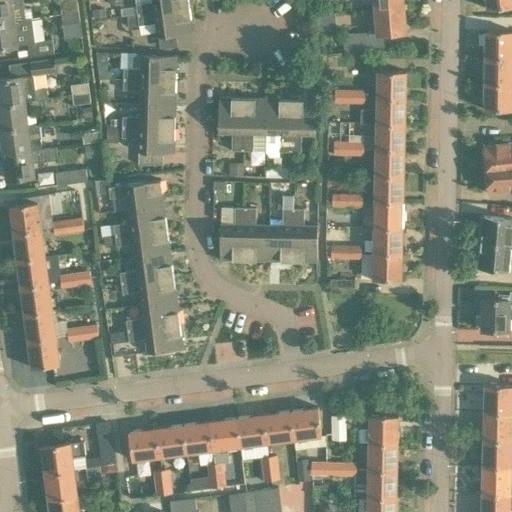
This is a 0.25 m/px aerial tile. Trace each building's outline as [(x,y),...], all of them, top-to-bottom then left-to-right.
[(22,0),(0,0),(0,21),(15,20),(25,19),(22,0)] [(137,14),(189,7),(188,0),(152,0),(152,1),(136,3),(137,14)] [(511,0),(485,0),(487,9),(511,5),(511,0)] [(59,4),(61,14),(78,12),(77,1),(59,4)] [(376,17),(366,18),(367,30),(368,35),(384,33),(406,31),(404,5),(403,5),(375,7),(376,17)] [(193,31),(189,7),(137,14),(137,15),(127,16),(128,26),(156,22),(157,36),(193,31)] [(105,9),(94,10),(95,18),(106,16),(105,9)] [(80,22),(78,12),(61,14),(62,24),(80,22)] [(35,42),(32,18),(25,19),(15,20),(0,21),(0,47),(27,43),(35,42)] [(511,30),(485,30),(484,56),(511,56),(511,30)] [(344,49),(365,47),(364,31),(343,33),(344,49)] [(27,43),(29,57),(54,53),(52,39),(35,42),(27,43)] [(123,68),(122,78),(176,80),(176,55),(141,54),(140,68),(123,68)] [(484,82),(511,82),(511,56),(484,56),(484,82)] [(22,75),(0,78),(0,104),(48,98),(47,87),(36,89),(34,74),(52,72),(59,71),(57,57),(26,61),(28,75),(22,75)] [(110,71),(98,71),(100,79),(111,79),(110,71)] [(377,71),(377,97),(405,98),(406,71),(377,71)] [(175,104),(176,80),(122,78),(114,78),(113,89),(139,90),(139,103),(175,104)] [(71,84),(72,95),(89,93),(88,82),(71,84)] [(511,109),(511,82),(484,82),(484,109),(511,109)] [(334,102),(347,102),(348,89),(334,89),(334,102)] [(365,89),(348,89),(347,102),(365,103),(365,89)] [(90,103),(89,93),(72,95),(73,105),(90,103)] [(231,150),(242,150),(243,97),(219,97),(218,132),(232,133),(231,150)] [(266,134),(267,98),(243,97),(242,150),(253,150),(253,133),(266,134)] [(405,98),(377,97),(376,109),(360,109),(360,123),(405,124),(405,98)] [(39,124),(28,125),(25,101),(48,99),(48,98),(0,104),(0,129),(39,124)] [(290,151),(292,99),(267,98),(266,134),(280,134),(280,151),(290,151)] [(315,99),(292,99),(290,151),(301,152),(302,134),(314,135),(315,99)] [(122,126),(175,128),(175,104),(139,103),(139,116),(122,115),(122,126)] [(92,113),(90,104),(81,105),(83,115),(92,113)] [(376,150),(404,150),(405,124),(360,123),(360,124),(376,124),(376,150)] [(39,124),(0,129),(0,131),(3,154),(42,149),(39,124)] [(108,125),(107,140),(117,140),(118,125),(108,125)] [(174,152),(175,128),(122,126),(121,137),(138,137),(138,151),(174,152)] [(81,133),(83,144),(100,141),(99,131),(81,133)] [(333,154),(346,155),(347,141),(333,140),(333,154)] [(364,141),(347,141),(346,155),(364,155),(364,141)] [(511,141),(483,144),(485,169),(494,168),(495,176),(511,174),(511,141)] [(86,144),(87,155),(101,154),(99,142),(86,144)] [(56,147),(42,149),(3,154),(6,179),(35,175),(33,162),(58,159),(56,147)] [(375,175),(404,176),(404,150),(376,150),(375,175)] [(242,164),(230,164),(230,175),(242,176),(242,164)] [(291,167),(275,167),(274,176),(291,177),(291,167)] [(85,168),(55,172),(57,184),(87,180),(85,168)] [(511,174),(495,176),(494,168),(485,169),(487,189),(510,187),(511,189),(511,174)] [(374,202),(403,202),(404,176),(375,175),(374,202)] [(164,204),(161,179),(108,186),(107,178),(94,180),(96,196),(109,194),(110,198),(126,196),(128,209),(164,204)] [(215,181),(215,189),(225,189),(225,181),(215,181)] [(332,207),(345,207),(346,193),(332,193),(332,207)] [(362,193),(346,193),(345,207),(362,207),(362,193)] [(282,208),(293,208),(293,195),(282,195),(282,208)] [(10,205),(13,231),(41,227),(38,201),(10,205)] [(374,228),(402,228),(403,202),(374,202),(374,228)] [(115,235),(167,228),(164,204),(128,209),(129,222),(113,224),(115,235)] [(220,223),(220,259),(243,259),(244,207),(234,207),(233,224),(220,223)] [(244,207),(243,259),(268,260),(268,224),(255,224),(255,208),(244,207)] [(268,224),(268,260),(292,260),(293,208),(282,208),(282,224),(268,224)] [(303,208),(293,208),(292,260),(317,261),(318,225),(303,225),(303,208)] [(84,230),(82,216),(68,218),(69,225),(66,225),(67,233),(84,230)] [(511,244),(511,218),(482,216),(480,242),(511,244)] [(53,221),(54,234),(67,233),(66,225),(69,225),(68,218),(53,221)] [(41,227),(13,231),(17,259),(45,255),(41,227)] [(134,256),(170,251),(167,228),(115,235),(116,245),(132,243),(134,256)] [(373,253),(402,254),(402,228),(374,228),(373,253)] [(511,244),(480,242),(478,267),(510,270),(511,256),(511,244)] [(330,258),(344,258),(345,245),(331,245),(330,258)] [(361,245),(345,245),(344,258),(361,258),(361,245)] [(121,282),(173,275),(170,251),(134,256),(136,269),(120,271),(121,282)] [(401,279),(402,254),(373,253),(373,278),(401,279)] [(20,285),(48,281),(45,255),(17,259),(20,285)] [(91,283),(89,269),(75,271),(76,278),(73,279),(74,286),(91,283)] [(59,274),(61,288),(74,286),(73,279),(76,278),(75,271),(59,274)] [(141,304),(177,299),(173,275),(121,282),(123,293),(139,291),(141,304)] [(334,279),(334,292),(354,293),(354,279),(334,279)] [(48,281),(20,285),(24,312),(52,309),(48,281)] [(509,329),(509,318),(511,317),(511,302),(510,302),(510,299),(482,298),(481,329),(509,329)] [(127,330),(180,323),(177,299),(141,304),(143,317),(126,319),(127,330)] [(52,309),(24,312),(27,339),(55,335),(52,309)] [(98,337),(97,323),(82,326),(83,332),(80,332),(81,339),(98,337)] [(183,346),(180,323),(127,330),(120,331),(121,341),(146,338),(148,352),(183,347),(183,346)] [(67,328),(69,341),(81,339),(80,332),(83,332),(82,326),(67,328)] [(59,363),(55,335),(27,339),(31,367),(59,363)] [(511,384),(484,384),(484,411),(511,412),(511,384)] [(318,406),(290,410),(294,438),(321,434),(318,406)] [(263,413),(267,441),(294,438),(290,410),(263,413)] [(511,412),(484,411),(483,439),(511,439),(511,412)] [(236,417),(240,445),(267,441),(263,413),(236,417)] [(353,428),(369,428),(368,442),(397,443),(398,415),(369,415),(354,415),(353,428)] [(345,417),(334,416),(333,440),(345,440),(345,417)] [(240,445),(236,417),(210,420),(213,448),(215,462),(206,463),(207,474),(215,473),(216,476),(225,475),(223,461),(229,460),(227,446),(240,445)] [(182,424),(186,452),(213,448),(210,420),(182,424)] [(155,427),(159,455),(186,452),(182,424),(155,427)] [(132,459),(159,455),(155,427),(128,431),(132,459)] [(98,436),(102,464),(115,462),(112,434),(98,436)] [(482,466),(511,466),(511,439),(483,439),(482,466)] [(86,456),(84,440),(69,442),(42,446),(45,471),(73,468),(87,466),(86,456)] [(397,443),(368,442),(368,469),(397,470),(397,443)] [(277,454),(261,456),(262,467),(269,466),(269,469),(279,468),(277,454)] [(298,480),(310,479),(308,459),(296,460),(298,480)] [(311,475),(325,475),(326,461),(311,461),(311,475)] [(326,461),(325,475),(340,475),(341,461),(326,461)] [(357,461),(341,461),(340,475),(356,475),(357,461)] [(118,473),(116,462),(115,462),(102,464),(85,467),(87,477),(118,473)] [(263,481),(280,479),(279,468),(269,469),(269,466),(262,467),(263,481)] [(482,466),(482,493),(511,493),(511,482),(511,466),(482,466)] [(50,497),(76,494),(73,468),(45,471),(47,472),(50,497)] [(170,468),(153,471),(154,481),(161,480),(162,483),(171,481),(170,468)] [(397,470),(368,469),(367,496),(396,497),(397,470)] [(216,476),(215,473),(207,474),(209,487),(226,485),(225,475),(216,476)] [(162,483),(161,480),(154,481),(156,495),(173,492),(171,481),(162,483)] [(279,495),(278,485),(254,489),(255,498),(279,495)] [(246,490),(231,492),(232,504),(255,501),(255,498),(254,489),(246,490)] [(103,491),(89,493),(91,502),(104,501),(103,491)] [(482,493),(481,511),(510,511),(510,510),(511,509),(511,493),(482,493)] [(78,511),(76,494),(50,497),(51,511),(78,511)] [(279,495),(255,498),(255,501),(256,508),(280,506),(279,495)] [(366,511),(395,511),(396,497),(367,496),(366,511)] [(196,511),(195,498),(172,501),(173,511),(196,511)] [(255,501),(232,504),(233,511),(256,511),(256,508),(255,501)]
